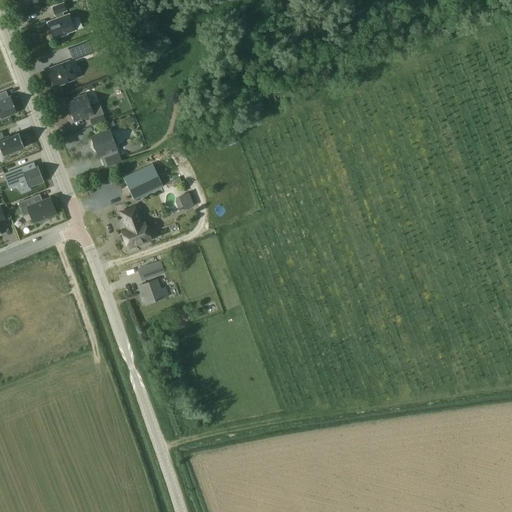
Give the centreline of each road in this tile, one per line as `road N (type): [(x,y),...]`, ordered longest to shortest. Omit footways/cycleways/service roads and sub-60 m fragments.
road 1 (residential): [(78,229),(0,21)]
road 2 (unknown): [(97,268),(180,238),(201,214),(205,188),(226,174)]
road 3 (unclassified): [(184,511),(131,367)]
road 4 (residential): [(131,367),(78,229)]
